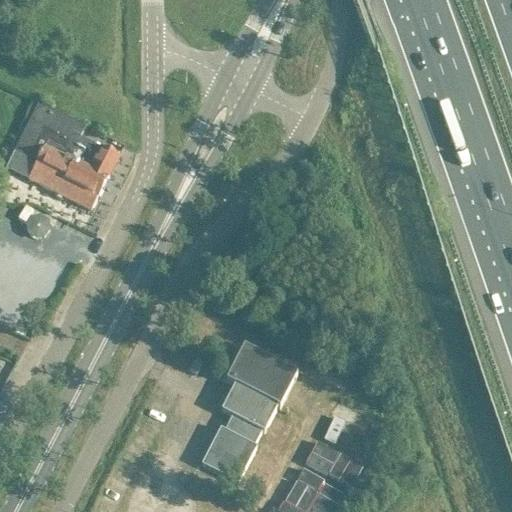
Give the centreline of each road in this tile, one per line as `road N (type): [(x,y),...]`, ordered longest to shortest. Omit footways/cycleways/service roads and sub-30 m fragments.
road 1 (primary): [(15,511),(238,82)]
road 2 (unclassified): [(0,478),(131,198),(149,141),(152,48)]
road 3 (unclassified): [(69,511),(164,324),(311,120)]
road 4 (motorway): [(418,0),(511,266)]
road 5 (unclassified): [(311,120),(329,72),(337,0)]
